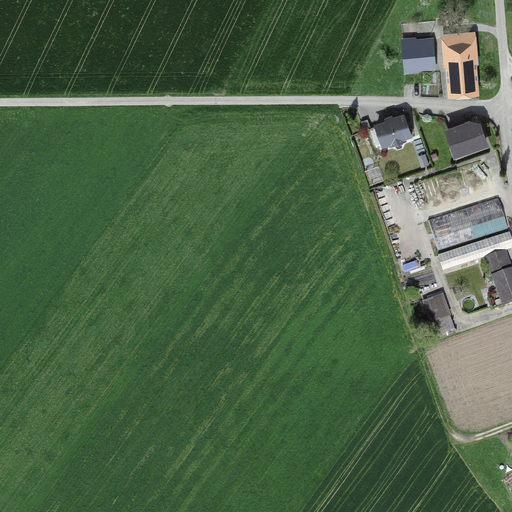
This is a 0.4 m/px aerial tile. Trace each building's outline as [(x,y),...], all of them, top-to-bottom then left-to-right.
[(469,37),(440,39),(444,98),(473,96),(469,37)] [(432,71),(431,44),(415,45),(414,40),(408,41),(408,52),(415,52),(416,71),(432,71)] [(378,147),(407,137),(401,119),(372,129),(378,147)] [(455,158),(488,145),(479,121),(446,134),(455,158)] [(429,220),(438,250),(508,228),(498,198),(429,220)] [(443,270),(511,247),(511,239),(509,231),(438,254),(443,270)] [(506,251),(486,258),(503,304),(511,300),(511,266),(511,267),(506,251)] [(452,327),(440,290),(431,293),(433,297),(423,300),(430,318),(433,317),(438,331),(452,327)]
